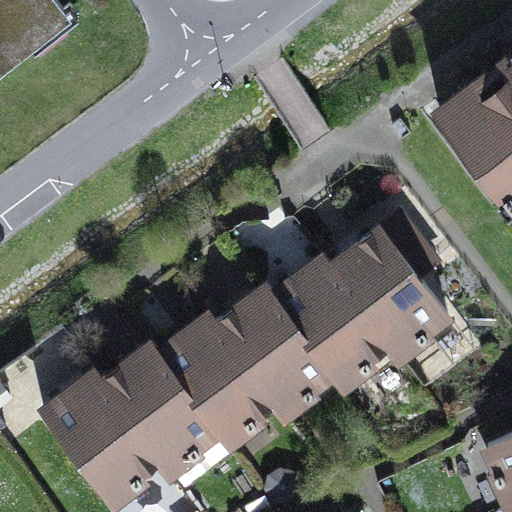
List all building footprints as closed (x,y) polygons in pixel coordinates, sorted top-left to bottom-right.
[(0,0),(0,59),(65,8),(58,0),(0,0)] [(511,55),(441,109),(504,193),(498,198),(509,214),(511,211),(511,55)] [(435,259),(399,211),(331,262),(390,341),(411,325),(422,340),(430,334),(426,329),(448,312),(418,272),(413,266),(429,254),(434,260),(435,259)] [(373,363),(368,357),(390,341),(331,262),(324,253),(274,291),(333,370),(354,354),(365,369),(373,363)] [(413,266),(418,272),(434,260),(429,254),(413,266)] [(316,391),(312,386),(333,370),(274,291),(267,282),(217,320),(276,399),(297,383),(308,397),(316,391)] [(258,420),(254,415),(276,399),(217,320),(210,311),(159,349),(219,428),(240,412),(250,426),(258,420)] [(390,341),(401,355),(422,340),(411,325),(390,341)] [(185,486),(235,449),(229,442),(219,428),(159,349),(152,340),(103,378),(162,456),(185,486)] [(333,370),(344,384),(365,369),(354,354),(333,370)] [(144,478),(140,473),(162,456),(103,378),(96,368),(44,407),(104,486),(125,469),(136,484),(144,478)] [(276,399),(287,413),(308,397),(297,383),(276,399)] [(219,428),(229,442),(250,426),(240,412),(219,428)] [(511,474),(511,433),(488,444),(500,469),(494,472),(498,481),(511,474)] [(104,486),(114,500),(136,484),(125,469),(104,486)] [(510,504),(511,503),(511,474),(498,481),(510,504)]
